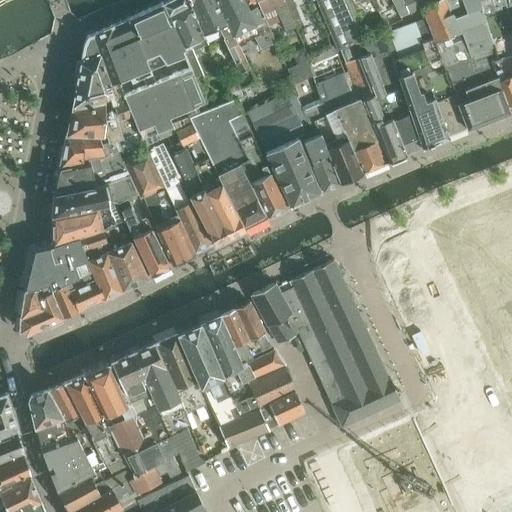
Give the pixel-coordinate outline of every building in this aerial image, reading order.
[(187,0),(165,0),(163,1),(187,53),(185,54),(194,77),(203,73),(193,50),(207,43),(187,0)] [(187,0),(207,43),(222,37),(240,73),(250,69),(249,68),(238,44),(215,0),(187,0)] [(215,0),(238,44),(253,36),(260,49),(275,43),(269,28),(265,19),(263,20),(254,1),(245,5),(242,0),(215,0)] [(256,0),(254,1),(263,20),(265,19),(269,28),(281,23),(285,31),(295,27),(283,0),(256,0)] [(311,0),(311,1),(313,0),(316,0),(335,45),(338,51),(339,50),(340,54),(358,48),(367,45),(366,43),(362,34),(347,0),(311,0)] [(511,0),(439,0),(431,4),(421,10),(425,17),(435,43),(455,94),(467,128),(510,112),(498,78),(482,84),(476,66),(497,58),(485,18),(508,12),(506,6),(511,4),(511,0)] [(84,43),(81,58),(91,55),(92,55),(94,56),(95,59),(100,57),(108,80),(115,99),(125,97),(139,133),(141,138),(157,132),(162,130),(183,121),(182,120),(189,118),(207,110),(205,104),(194,77),(185,54),(187,53),(163,1),(127,18),(126,19),(122,21),(87,36),(86,38),(84,43)] [(497,58),(476,66),(482,84),(498,78),(511,73),(511,4),(506,6),(508,12),(485,18),(497,58)] [(389,35),(385,37),(393,61),(398,78),(422,148),(467,128),(455,94),(435,43),(425,17),(400,27),(388,32),(389,35)] [(367,45),(358,48),(406,154),(422,148),(398,78),(393,61),(385,37),(366,43),(367,45)] [(309,59),(307,60),(312,77),(322,101),(328,116),(337,113),(363,173),(388,162),(363,102),(349,72),(347,73),(344,73),(338,55),(340,54),(339,50),(338,51),(335,45),(331,47),(332,49),(309,59)] [(358,48),(340,54),(347,73),(349,72),(363,102),(388,162),(406,154),(358,48)] [(78,75),(72,106),(88,105),(115,99),(100,57),(95,59),(94,56),(92,55),(91,55),(81,58),(81,61),(80,61),(79,61),(78,61),(78,62),(77,62),(75,73),(75,74),(76,74),(77,74),(77,75),(78,75)] [(286,78),(289,87),(312,77),(307,60),(287,69),(290,76),(286,78)] [(511,73),(498,78),(510,112),(511,111),(511,73)] [(279,98),(249,113),(291,206),(321,192),(298,140),(306,136),(302,126),(309,123),(313,122),(328,116),(322,101),(315,104),(302,110),(295,95),(293,91),(287,94),(279,98)] [(72,106),(66,134),(98,135),(106,135),(108,142),(122,138),(139,133),(125,97),(115,99),(88,105),(72,106)] [(207,110),(189,118),(245,229),(267,218),(242,170),(252,166),(250,161),(240,141),(230,121),(243,115),(235,99),(231,100),(207,110)] [(328,116),(313,122),(340,184),(363,173),(337,113),(328,116)] [(243,115),(230,121),(240,141),(250,161),(252,166),(242,170),(267,218),(288,208),(252,134),(243,115)] [(187,128),(177,133),(181,141),(184,146),(194,166),(228,237),(245,229),(189,118),(182,120),(183,121),(187,128)] [(306,136),(298,140),(321,192),(340,184),(313,122),(309,123),(302,126),(306,136)] [(59,168),(58,168),(88,161),(88,158),(106,154),(116,149),(114,145),(111,147),(108,142),(102,143),(98,135),(66,134),(59,168)] [(181,141),(170,147),(186,179),(194,194),(191,196),(215,244),(228,237),(194,166),(184,146),(181,141)] [(164,144),(149,152),(166,189),(195,254),(212,245),(179,182),(183,181),(164,145),(164,144)] [(58,168),(54,193),(107,184),(129,175),(123,163),(116,149),(106,154),(88,158),(88,161),(58,168)] [(144,154),(123,163),(129,175),(138,195),(141,200),(145,198),(166,189),(149,152),(144,154)] [(54,193),(51,215),(113,202),(118,203),(127,199),(138,195),(129,175),(107,184),(54,193)] [(166,189),(145,198),(158,229),(155,230),(173,265),(195,254),(166,189)] [(471,206),(430,226),(511,396),(511,190),(472,209),(471,206)] [(113,202),(51,215),(51,244),(78,236),(96,230),(121,221),(113,202)] [(171,266),(148,220),(138,226),(136,223),(139,221),(132,207),(122,211),(134,242),(151,276),(171,266)] [(121,221),(96,230),(122,290),(147,278),(121,221)] [(78,276),(64,282),(77,310),(122,290),(96,230),(78,236),(87,259),(73,263),(78,276)] [(24,289),(19,329),(27,333),(77,310),(64,282),(78,276),(73,263),(87,259),(78,236),(51,244),(34,249),(24,289)] [(342,277),(334,260),(290,281),(291,283),(307,318),(351,298),(342,277)] [(307,318),(291,283),(279,289),(276,284),(253,295),(279,344),(295,336),(299,333),(295,324),(307,318)] [(388,379),(376,352),(351,298),(307,318),(295,324),(299,333),(343,427),(401,401),(390,378),(388,379)] [(272,346),(248,302),(219,315),(242,365),(247,363),(245,360),(272,346)] [(223,376),(232,397),(241,393),(245,390),(242,383),(285,365),(274,349),(247,363),(242,365),(219,315),(200,324),(223,376)] [(209,405),(218,426),(241,418),(240,416),(259,408),(294,391),(287,368),(249,384),(254,396),(234,403),(232,397),(223,376),(200,324),(177,335),(200,386),(209,405)] [(200,386),(177,335),(154,345),(178,396),(186,414),(209,405),(200,386)] [(178,396),(154,345),(154,344),(133,354),(168,434),(190,424),(186,414),(178,396)] [(178,452),(186,471),(205,462),(204,460),(199,457),(187,429),(169,436),(168,434),(133,354),(113,363),(131,403),(135,412),(132,414),(133,417),(146,446),(156,442),(165,459),(173,455),(178,452)] [(122,450),(134,476),(154,466),(153,465),(165,459),(156,442),(146,446),(133,417),(132,414),(135,412),(131,403),(113,363),(109,365),(84,376),(104,416),(120,409),(124,417),(109,425),(122,450)] [(109,425),(104,416),(84,376),(64,384),(86,426),(102,459),(122,450),(109,425)] [(86,426),(64,384),(48,390),(63,421),(73,418),(82,429),(86,426)] [(63,421),(48,390),(33,394),(29,401),(42,446),(69,435),(63,421)] [(303,414),(299,405),(294,391),(259,408),(270,429),(303,414)] [(0,433),(18,426),(6,393),(0,395),(0,433)] [(270,429),(259,408),(240,416),(241,418),(218,426),(228,448),(270,429)] [(0,463),(23,452),(19,430),(18,426),(0,433),(0,463)] [(452,511),(412,426),(369,446),(400,511),(452,511)] [(82,452),(81,448),(85,446),(79,432),(74,433),(69,435),(42,446),(49,468),(82,452)] [(96,472),(87,450),(82,452),(49,468),(58,492),(90,475),(96,472)] [(71,511),(114,511),(122,508),(118,500),(123,498),(122,495),(127,492),(129,496),(134,493),(135,495),(162,482),(159,476),(167,472),(169,476),(180,471),(176,463),(177,463),(173,455),(165,459),(153,465),(154,466),(134,476),(128,479),(128,480),(109,490),(109,492),(101,495),(71,511)] [(0,489),(30,475),(24,456),(0,468),(0,489)] [(134,511),(152,511),(195,490),(188,474),(136,499),(138,503),(137,504),(138,508),(134,510),(134,511)] [(20,511),(42,501),(30,475),(0,489),(0,511),(20,511)] [(109,492),(109,490),(101,477),(93,481),(90,475),(58,492),(67,511),(71,511),(101,495),(109,492)] [(198,511),(205,508),(195,490),(152,511),(198,511)] [(114,511),(134,511),(134,510),(138,508),(137,504),(138,503),(136,499),(122,508),(114,511)] [(46,511),(42,501),(20,511),(46,511)]
